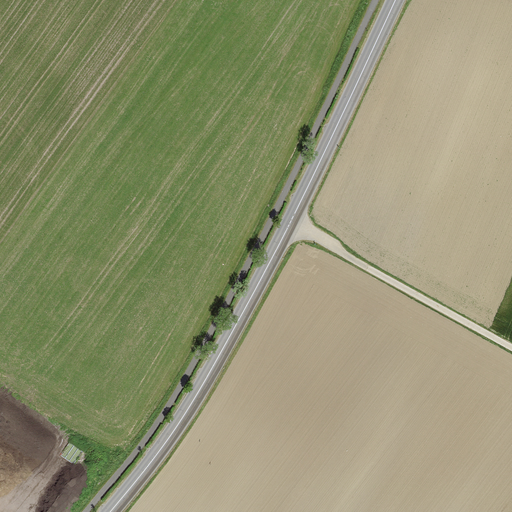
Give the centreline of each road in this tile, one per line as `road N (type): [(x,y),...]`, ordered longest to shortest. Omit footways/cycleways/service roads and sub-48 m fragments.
road 1 (tertiary): [(396,0),(218,354),(110,511)]
road 2 (track): [(511,346),(290,223)]
